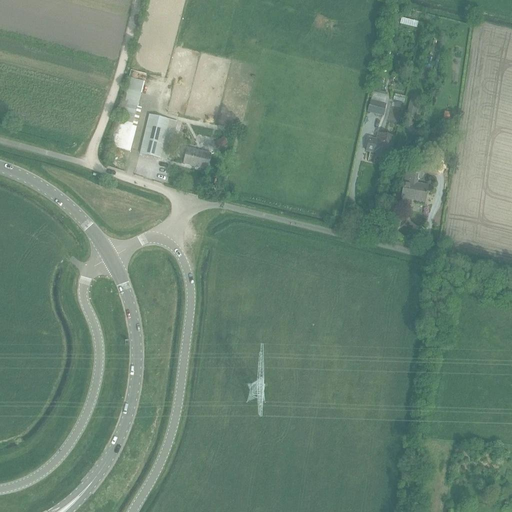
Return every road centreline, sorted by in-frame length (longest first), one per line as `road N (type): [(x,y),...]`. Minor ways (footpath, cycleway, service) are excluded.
road 1 (unclassified): [(511,275),(201,202)]
road 2 (unclassified): [(132,511),(171,433),(189,326),(183,257),(166,232)]
road 3 (unclassified): [(0,490),(55,460),(86,413),(99,361),(87,277),(110,253)]
road 4 (secondary): [(64,509),(112,451),(136,386),(133,317),(110,253)]
road 5 (secondary): [(110,253),(51,191),(0,168)]
road 6 (unclassified): [(201,202),(86,165)]
